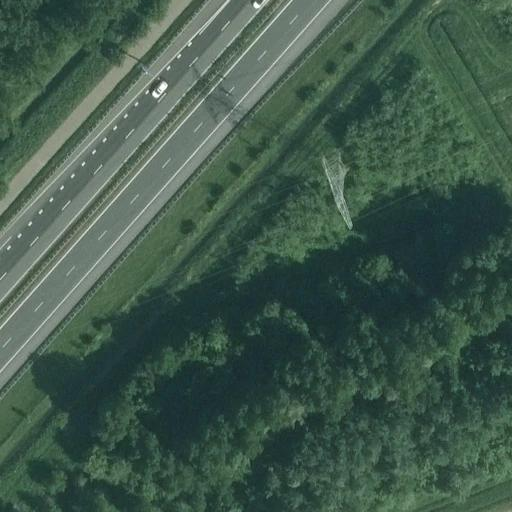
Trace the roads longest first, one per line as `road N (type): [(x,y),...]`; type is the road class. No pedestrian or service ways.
road 1 (motorway): [(0,348),(309,0)]
road 2 (motorway): [(248,0),(0,278)]
road 3 (unclassified): [(180,0),(0,201)]
